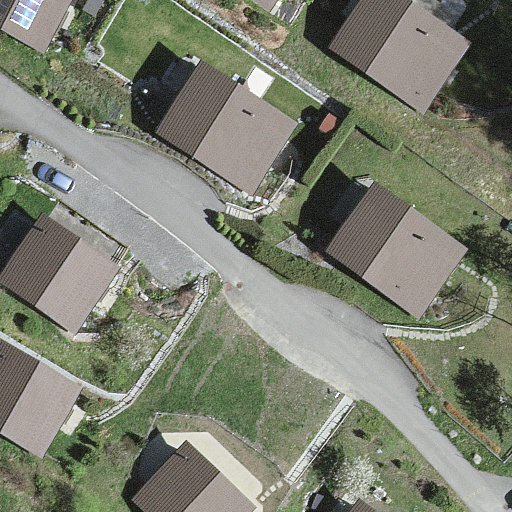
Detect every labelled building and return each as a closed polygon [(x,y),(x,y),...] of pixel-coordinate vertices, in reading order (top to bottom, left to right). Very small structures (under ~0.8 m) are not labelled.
[(73,0),(0,0),(0,33),(42,57),(73,0)] [(277,0),(253,0),(270,12),(277,0)] [(467,53),(392,0),(374,0),(333,57),(420,119),(467,53)] [(291,132),(205,77),(161,146),(247,201),(291,132)] [(464,259),(376,198),(330,263),(418,324),(464,259)] [(112,281),(43,234),(2,293),(71,340),(112,281)] [(77,402),(2,359),(0,363),(0,441),(41,465),(77,402)] [(241,511),(184,457),(133,511),(134,511),(241,511)]
